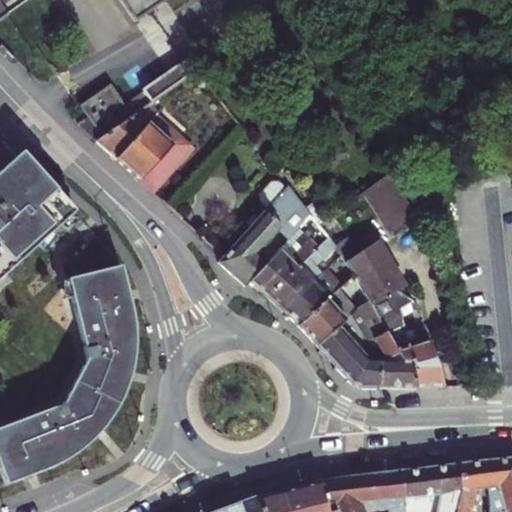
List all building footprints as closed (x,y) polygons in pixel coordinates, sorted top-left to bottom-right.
[(120,0),(136,23),(168,0),(120,0)] [(142,90),(151,103),(157,99),(187,78),(195,73),(185,60),(142,90)] [(116,159),(140,181),(153,193),(192,149),(180,138),(217,97),(197,71),(195,73),(187,78),(199,93),(168,128),(163,124),(155,132),(147,124),(116,159)] [(81,106),(102,137),(131,116),(110,85),(81,106)] [(146,107),(154,116),(158,109),(157,99),(151,103),(146,107)] [(96,141),(116,159),(147,124),(136,113),(131,116),(102,137),(96,141)] [(23,151),(0,172),(0,281),(78,210),(23,151)] [(415,217),(388,175),(364,192),(391,233),(415,217)] [(244,287),(249,282),(266,263),(256,252),(299,203),(286,186),(284,189),(276,182),(269,181),(258,194),(259,202),(267,208),(222,257),(218,262),(244,287)] [(249,282),(266,297),(316,243),(298,228),(266,263),(249,282)] [(281,311),(309,280),(318,270),(311,263),(330,242),(324,235),(316,243),(266,297),(281,311)] [(374,243),(345,261),(350,270),(365,294),(371,305),(394,291),(401,286),(374,243)] [(297,326),(336,285),(350,270),(345,261),(336,251),(330,257),(338,266),(317,288),(309,280),(281,311),(297,326)] [(50,414),(0,432),(0,464),(9,489),(49,474),(66,466),(81,455),(87,451),(105,433),(119,413),(130,390),(137,366),(139,341),(136,316),(124,266),(70,280),(91,359),(65,408),(50,414)] [(297,326),(315,346),(334,326),(353,306),(355,305),(336,285),(297,326)] [(442,387),(420,320),(404,324),(399,310),(411,306),(413,312),(418,311),(415,304),(394,291),(371,305),(400,362),(410,363),(415,387),(442,387)] [(379,362),(379,389),(415,389),(415,387),(410,363),(400,362),(371,305),(365,294),(355,305),(353,306),(386,362),(379,362)] [(315,346),(349,382),(363,389),(379,389),(379,362),(368,362),(334,326),(315,346)] [(460,494),(487,491),(498,490),(503,511),(511,511),(511,460),(458,467),(460,494)] [(458,467),(399,474),(403,510),(403,511),(454,511),(460,495),(460,494),(458,467)] [(399,474),(321,484),(325,511),(364,511),(372,511),(371,505),(388,503),(389,511),(403,510),(399,474)] [(325,511),(321,484),(276,495),(282,511),(325,511)] [(487,491),(489,511),(503,511),(498,490),(487,491)] [(260,499),(265,511),(282,511),(276,495),(260,499)] [(265,511),(260,499),(224,511),(265,511)]
